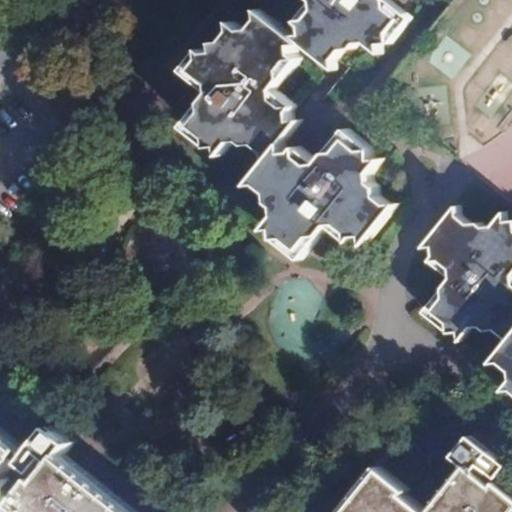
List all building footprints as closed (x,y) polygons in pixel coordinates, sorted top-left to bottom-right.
[(211,87),(198,103),(183,121),(207,142),(217,142),(219,151),(230,138),(240,137),(245,141),(256,141),(264,148),(265,151),(266,159),(249,180),(256,180),(260,180),(269,188),(269,197),(276,202),(275,211),(264,223),(275,223),(275,232),(300,253),(305,246),(318,231),(327,219),(348,237),(353,232),(363,231),(364,240),(396,200),(389,201),(377,192),(377,182),(372,178),(371,168),(380,156),(374,155),(371,145),(346,124),(318,159),(316,157),(297,142),(293,146),(283,147),(282,139),(300,116),(291,117),(290,107),(294,102),(274,86),(299,55),(294,51),(294,43),(304,42),(337,69),(335,56),(344,46),(352,45),(357,40),(368,38),(382,50),(382,40),(390,39),(410,13),(394,0),(310,0),(297,17),(302,21),(302,31),(292,32),(262,7),(261,16),(252,26),(243,27),(233,18),(232,28),(224,37),(214,38),(215,47),(205,49),(201,45),(185,65),(211,87)] [(511,0),(451,0),(432,23),(376,92),(375,93),(442,148),(472,172),(477,176),(511,204),(511,0)] [(511,219),(509,219),(507,211),(496,225),(487,226),(481,221),(471,223),(462,215),(459,204),(427,244),(435,244),(436,254),(433,258),(453,275),(425,308),(451,330),(460,330),(461,339),(473,324),(482,324),(489,329),(498,327),(508,336),(509,346),(498,359),(507,359),(511,362),(511,384),(509,388),(511,387),(511,219)] [(0,483),(6,476),(2,473),(24,445),(0,425),(0,483)] [(39,477),(17,504),(26,511),(138,511),(65,451),(43,480),(39,477)] [(408,491),(380,468),(343,511),(511,511),(511,493),(501,484),(498,488),(469,465),(446,492),(429,511),(426,511),(407,497),(404,495),(408,491)]
